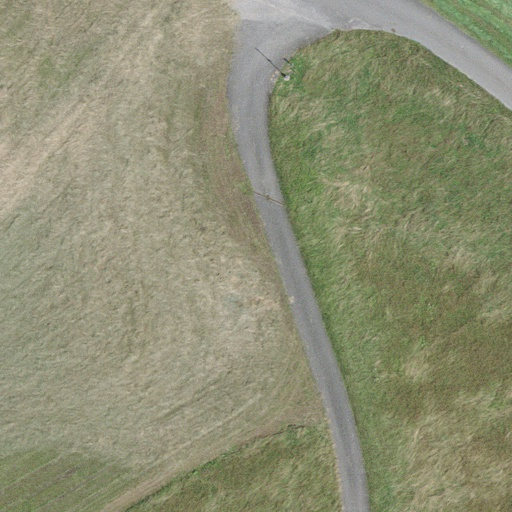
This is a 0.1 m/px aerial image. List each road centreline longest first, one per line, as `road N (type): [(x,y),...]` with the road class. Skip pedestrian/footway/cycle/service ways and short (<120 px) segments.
road 1 (track): [(286,0),(248,87),(244,131),(341,429),(354,511)]
road 2 (track): [(511,92),(450,44),(361,0)]
